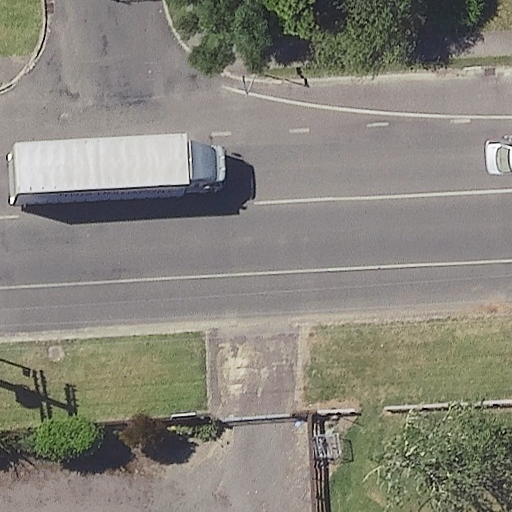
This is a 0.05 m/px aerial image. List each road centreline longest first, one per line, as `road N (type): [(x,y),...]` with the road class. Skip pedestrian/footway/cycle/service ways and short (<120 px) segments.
road 1 (tertiary): [(124,205),(511,186)]
road 2 (residential): [(103,0),(124,205)]
road 3 (tertiary): [(0,212),(124,205)]
